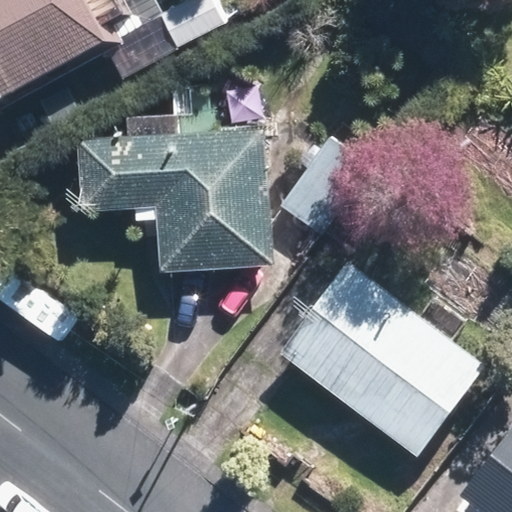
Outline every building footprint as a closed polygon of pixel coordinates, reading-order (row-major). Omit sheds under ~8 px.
[(0,0),(0,94),(109,36),(89,0),(0,0)] [(220,0),(195,0),(172,12),(186,39),(229,17),(220,0)] [(277,255),(269,136),(94,147),(97,200),(165,195),(170,262),(277,255)] [(380,175),(342,139),(285,199),(323,235),(380,175)] [(484,365),(360,272),(299,352),(423,445),(484,365)] [(511,511),(511,452),(479,494),(503,511),(511,511)]
